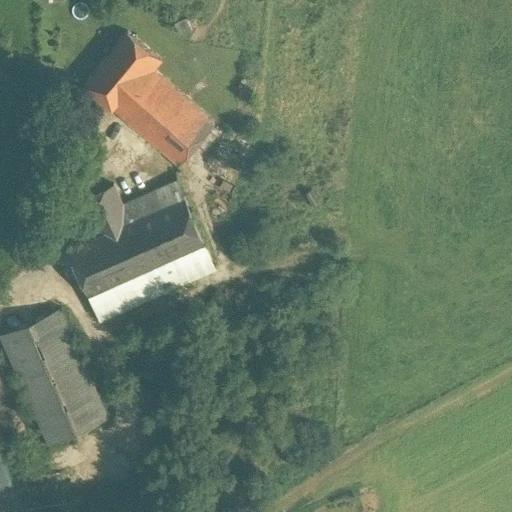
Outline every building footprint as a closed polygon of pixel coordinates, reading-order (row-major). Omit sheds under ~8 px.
[(128,29),(84,82),(113,105),(154,67),(162,57),(128,29)] [(113,105),(112,105),(179,162),(215,120),(154,67),(113,105)] [(178,177),(123,201),(125,204),(130,217),(185,193),(178,177)] [(114,180),(81,195),(89,213),(98,231),(130,217),(125,204),(123,201),(114,180)] [(89,292),(186,249),(206,240),(185,193),(130,217),(98,231),(68,245),(89,292)] [(89,213),(67,222),(66,240),(68,245),(98,231),(89,213)] [(186,249),(89,292),(100,317),(197,274),(186,249)] [(60,305),(0,332),(49,442),(109,415),(60,305)] [(186,372),(188,361),(186,350),(180,341),(171,335),(160,333),(149,336),(140,342),(134,351),(132,362),(134,372),(141,381),(150,387),(161,389),(171,387),(180,381),(186,372)]
